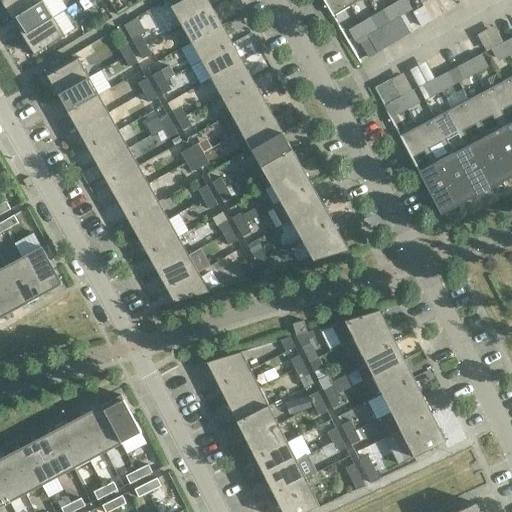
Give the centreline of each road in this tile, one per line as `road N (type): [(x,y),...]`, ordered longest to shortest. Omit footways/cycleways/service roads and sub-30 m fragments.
road 1 (residential): [(511,444),(334,93),(275,0)]
road 2 (residential): [(218,511),(98,276),(0,111)]
